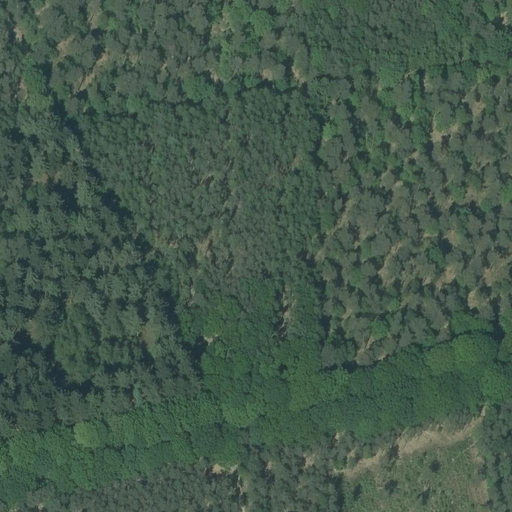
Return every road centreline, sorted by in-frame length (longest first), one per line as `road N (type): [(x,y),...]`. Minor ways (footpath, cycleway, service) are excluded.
road 1 (track): [(0,17),(210,405)]
road 2 (track): [(511,342),(210,405)]
road 3 (track): [(511,380),(224,444)]
road 4 (track): [(0,451),(210,405)]
